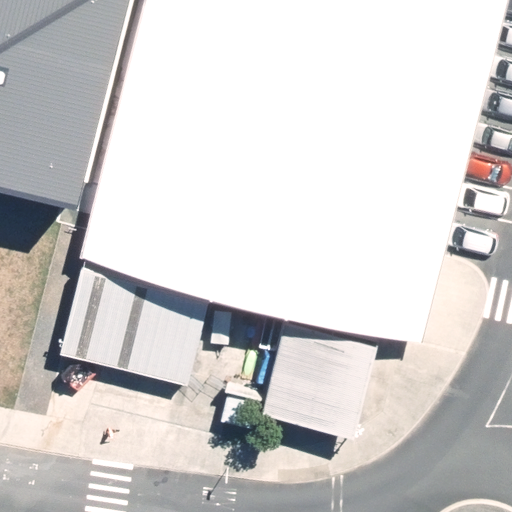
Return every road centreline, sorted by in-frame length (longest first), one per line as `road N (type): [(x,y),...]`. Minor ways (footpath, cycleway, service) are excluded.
road 1 (unclassified): [(0,474),(207,511)]
road 2 (unclassified): [(397,511),(424,481),(454,466),(511,466)]
